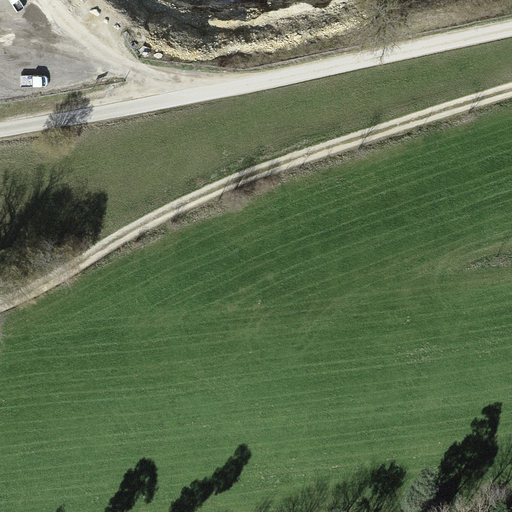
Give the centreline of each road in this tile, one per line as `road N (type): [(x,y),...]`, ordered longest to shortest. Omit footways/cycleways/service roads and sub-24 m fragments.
road 1 (track): [(511,89),(247,178),(0,306)]
road 2 (track): [(511,27),(0,129)]
